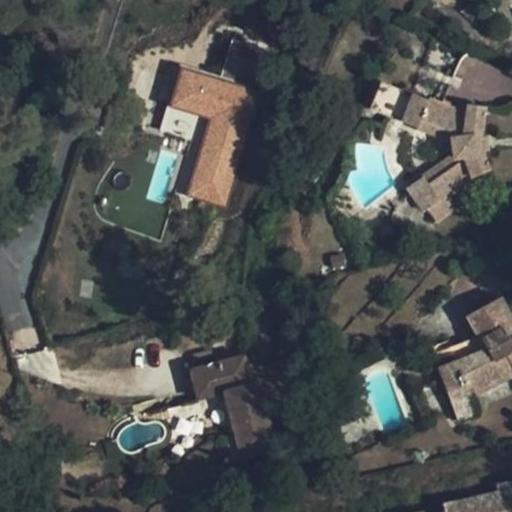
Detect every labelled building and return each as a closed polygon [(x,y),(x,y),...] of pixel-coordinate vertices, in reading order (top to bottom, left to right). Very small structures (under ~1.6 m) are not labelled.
[(185,195),(225,207),(259,91),(180,68),(168,107),(208,118),(185,195)] [(373,110),(386,83),(382,81),(369,108),(373,110)] [(499,143),(504,113),(467,108),(466,119),(386,83),(373,110),(452,145),(453,158),(454,168),(429,186),(423,178),(408,189),(425,212),(429,210),(438,223),(456,210),(448,196),(473,179),(488,174),(482,156),(481,155),(480,140),(487,141),(499,143)] [(429,186),(454,168),(453,158),(423,178),(429,186)] [(469,316),(478,335),(484,349),(456,364),(437,374),(461,424),(480,415),(473,400),(469,392),(511,371),(511,346),(510,342),(511,340),(511,319),(502,300),(469,316)] [(484,349),(478,335),(450,349),(456,364),(484,349)] [(244,358),(191,372),(199,401),(225,395),(227,401),(230,400),(233,408),(228,409),(235,435),(225,437),(232,462),(241,459),(276,450),(259,385),(252,386),(244,358)] [(511,371),(469,392),(473,400),(511,380),(511,371)] [(511,511),(511,483),(493,488),(494,495),(440,508),(440,511),(511,511)]
